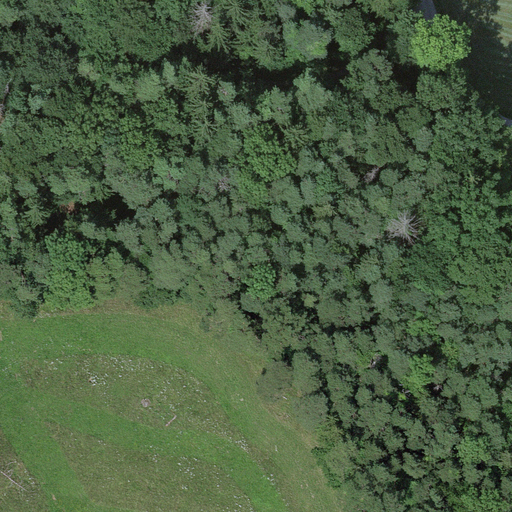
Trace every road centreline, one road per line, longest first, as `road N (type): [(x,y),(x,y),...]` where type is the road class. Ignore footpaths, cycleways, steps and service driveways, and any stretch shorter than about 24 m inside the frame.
road 1 (track): [(425,0),(427,8),(390,51),(354,75),(311,85),(0,35)]
road 2 (track): [(427,8),(445,84),(471,116),(511,131)]
